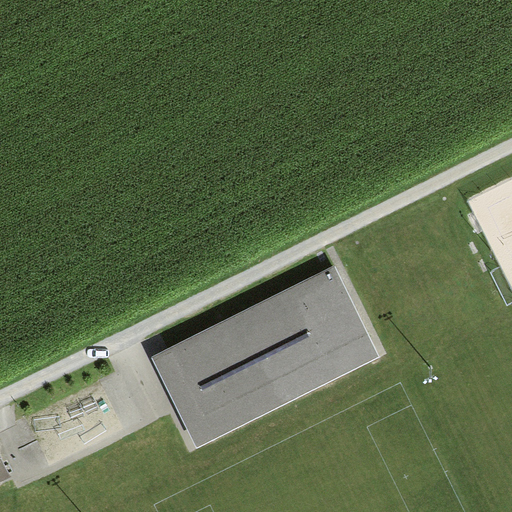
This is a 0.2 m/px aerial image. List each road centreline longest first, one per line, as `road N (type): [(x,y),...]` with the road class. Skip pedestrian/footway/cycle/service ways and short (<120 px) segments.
road 1 (residential): [(0,399),(327,235)]
road 2 (track): [(327,235),(511,143)]
